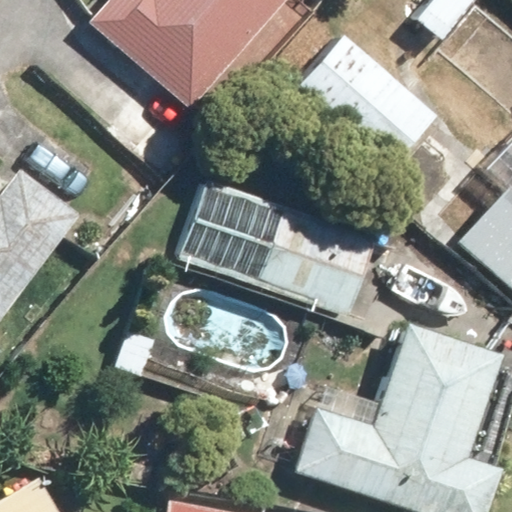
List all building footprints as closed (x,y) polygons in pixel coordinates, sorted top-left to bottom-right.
[(106,0),(87,23),(185,107),(278,0),(106,0)] [(437,36),(469,0),(427,0),(414,15),(437,36)] [(428,113),(338,33),(284,93),(374,173),(428,113)] [(192,138),(144,90),(115,119),(163,167),(192,138)] [(511,140),(505,145),(511,155),(511,171),(488,201),(490,202),(454,244),(511,291),(511,140)] [(0,304),(69,210),(13,169),(0,187),(0,304)] [(205,181),(176,260),(341,321),(370,242),(205,181)] [(287,479),(398,511),(479,511),(493,468),(459,458),(491,349),(398,321),(373,403),(315,386),(287,479)] [(127,331),(113,369),(272,427),(285,389),(127,331)] [(43,511),(29,484),(0,498),(0,511),(43,511)] [(243,511),(171,497),(167,511),(243,511)]
